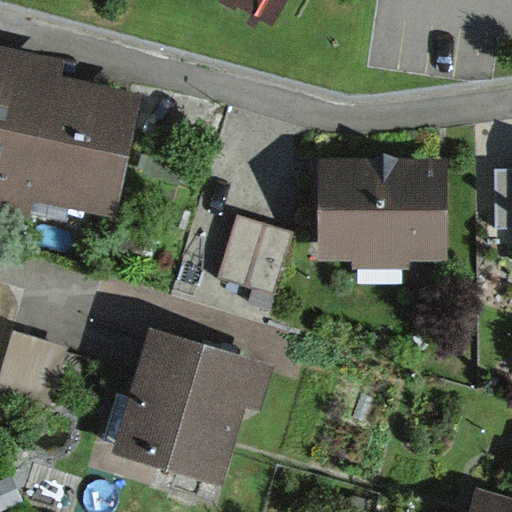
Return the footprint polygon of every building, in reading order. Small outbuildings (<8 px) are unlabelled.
[(7,75),(0,73),(0,186),(102,206),(123,97),(7,75)] [(448,146),(323,146),(323,245),(448,244),(448,146)] [(284,235),(238,225),(227,277),(273,287),(284,235)] [(251,361),(148,329),(110,450),(213,482),(251,361)] [(12,384),(55,394),(67,341),(23,331),(12,384)] [(511,511),(511,506),(481,497),(476,511),(511,511)]
